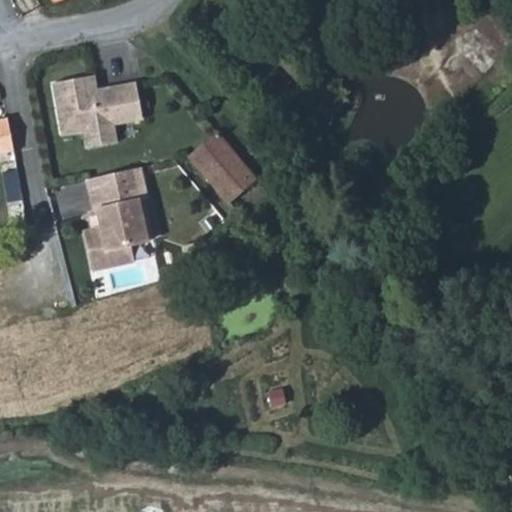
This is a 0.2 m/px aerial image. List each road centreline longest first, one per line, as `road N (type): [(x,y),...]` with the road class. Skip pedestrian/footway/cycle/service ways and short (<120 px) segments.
road 1 (track): [(444,511),(31,447),(0,459)]
road 2 (residential): [(4,40),(43,258),(17,295)]
road 3 (unclassified): [(157,0),(101,24),(4,40)]
